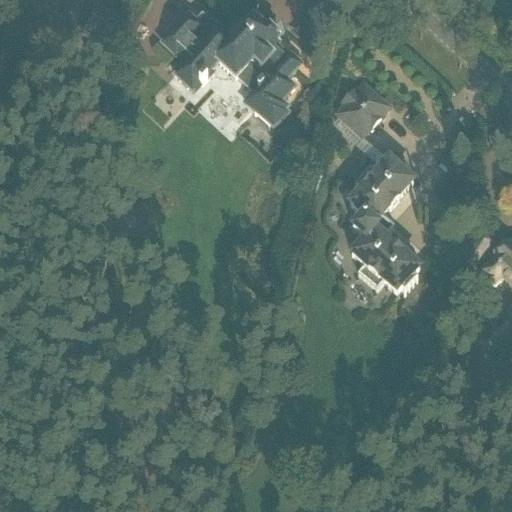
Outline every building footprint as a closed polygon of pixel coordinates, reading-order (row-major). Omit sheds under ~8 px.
[(188,18),(162,46),(175,58),(176,57),(185,65),(173,78),(193,96),(200,88),(201,89),(210,79),(209,78),(211,76),(246,109),(247,108),(252,113),(273,133),(287,118),(284,115),(287,112),(280,106),(294,91),(285,83),(299,67),(291,59),(288,62),(276,49),(279,46),(276,44),(280,40),(277,37),(276,38),(271,33),(272,32),(270,31),(267,34),(254,21),(241,35),(236,31),(227,40),(217,31),(215,33),(206,24),(201,30),(196,25),(188,18)] [(104,62),(113,42),(95,33),(95,34),(85,53),(88,60),(96,64),(104,62)] [(389,114),(365,91),(356,101),(353,98),(343,108),(346,111),(338,121),(362,143),(371,134),(372,135),(381,124),(380,123),(389,114)] [(356,189),(362,195),(351,208),(365,221),(354,233),(366,244),(352,259),(365,271),(358,278),(378,295),(384,288),(397,300),(402,295),(405,297),(418,283),(415,280),(420,275),(403,259),(403,258),(393,249),(392,250),(384,242),(394,231),(383,221),(389,214),(390,215),(399,205),(398,204),(413,187),(408,183),(411,180),(397,167),(394,170),(389,166),(378,179),(371,172),(356,189)] [(139,240),(142,221),(118,218),(115,236),(139,240)] [(492,267),(486,273),(481,278),(494,290),(502,282),(511,291),(511,244),(511,243),(511,241),(490,266),(492,267)] [(463,266),(472,273),(474,275),(482,266),(464,251),(463,266)]
